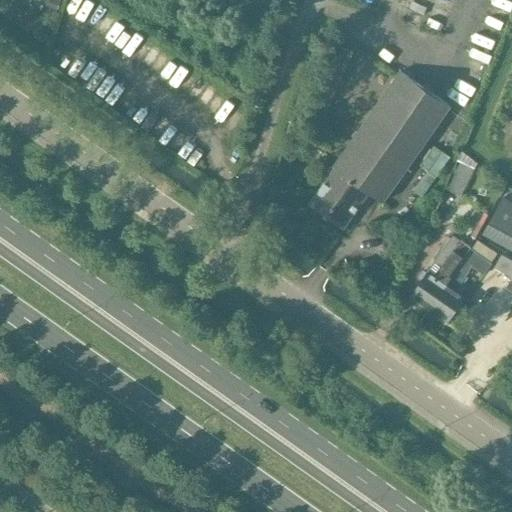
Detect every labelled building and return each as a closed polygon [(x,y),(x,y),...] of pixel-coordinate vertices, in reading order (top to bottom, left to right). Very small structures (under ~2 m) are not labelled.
[(381,202),(449,107),(400,71),(332,167),(333,168),(308,204),(342,229),(368,193),(381,202)] [(462,199),(477,166),(466,157),(470,153),(463,148),(444,191),(462,199)] [(511,250),(511,204),(504,200),(484,235),(511,250)] [(429,309),(460,265),(469,249),(452,237),(450,240),(447,237),(439,249),(442,251),(441,252),(439,250),(435,256),(437,258),(426,274),(423,271),(415,283),(418,285),(411,296),(429,309)] [(447,322),(463,298),(457,294),(462,287),(459,284),(471,267),(484,276),(492,265),(469,249),(460,265),(429,309),(447,322)]
